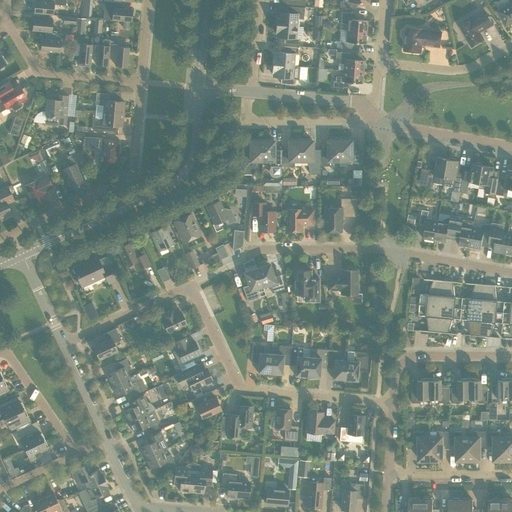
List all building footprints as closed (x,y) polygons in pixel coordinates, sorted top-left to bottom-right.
[(50,0),(50,3),(35,1),(34,13),(53,15),(54,4),(66,5),(66,0),(50,0)] [(132,10),(117,9),(118,1),(104,0),(103,10),(104,10),(104,20),(131,22),(132,10)] [(369,0),(342,0),(342,2),(340,2),(340,8),(354,9),(355,3),(369,4),(369,0)] [(499,11),(497,12),(506,27),(511,23),(511,3),(506,7),(505,5),(502,4),(499,6),(498,9),(499,11)] [(277,17),(277,25),(296,26),(297,19),(303,20),(304,9),(301,8),(287,7),(287,13),(280,13),(279,17),(277,17)] [(347,31),(366,33),(367,21),(353,20),(354,14),(341,13),(340,24),(347,24),(347,31)] [(460,27),(471,47),(484,40),(480,33),(493,25),(486,13),(473,20),(460,27)] [(32,31),(51,32),(52,20),(33,19),(32,31)] [(76,33),(83,34),(84,19),(77,19),(76,33)] [(94,33),(101,33),(102,19),(95,19),(94,33)] [(296,26),(277,25),(276,33),(278,33),(277,37),(285,38),(284,44),(298,45),(299,39),(295,39),(296,26)] [(404,51),(421,53),(422,45),(440,47),(442,33),(424,30),(424,29),(407,27),(406,31),(404,30),(402,32),(402,36),(403,38),(405,38),(404,51)] [(366,33),(347,31),(346,42),(337,41),(336,48),(351,49),(351,43),(365,44),(366,33)] [(41,51),(59,53),(61,41),(61,34),(46,32),(45,40),(42,39),(41,51)] [(92,45),(80,44),(78,63),(79,63),(79,66),(89,67),(89,64),(90,64),(92,45)] [(96,64),(108,66),(109,47),(97,46),(96,64)] [(115,66),(127,67),(129,48),(117,47),(115,66)] [(273,65),(293,66),(294,54),(297,54),(298,48),(284,47),(283,53),(276,52),(276,57),(274,56),(273,65)] [(336,59),(335,63),(344,64),(344,71),(363,72),(364,61),(350,60),(351,54),(336,52),(336,55),(336,59)] [(293,66),(273,65),(272,73),(274,73),(274,77),(281,78),(281,84),(295,85),(295,79),(298,80),(299,67),(293,66)] [(363,72),(344,71),(343,77),(336,77),(336,81),(334,81),(333,88),(348,89),(348,83),(362,84),(363,72)] [(9,82),(0,87),(0,112),(0,113),(12,106),(14,110),(20,106),(18,103),(25,99),(17,86),(13,89),(9,82)] [(104,113),(123,114),(124,102),(110,101),(111,94),(96,93),(95,105),(104,106),(104,113)] [(45,123),(66,125),(68,96),(60,96),(59,101),(47,100),(45,123)] [(31,120),(39,120),(39,112),(31,112),(31,120)] [(123,114),(104,113),(103,120),(94,119),(93,131),(107,132),(108,126),(122,127),(123,114)] [(22,145),(25,136),(19,133),(15,142),(22,145)] [(100,166),(117,167),(119,141),(103,140),(103,139),(84,137),(83,148),(101,150),(100,166)] [(262,162),(262,139),(252,139),(252,142),(250,142),(250,154),(243,154),(243,175),(253,175),(256,162),(262,162)] [(281,167),(281,154),(274,154),(274,142),(272,142),(272,139),(262,139),(262,162),(269,162),(270,167),(270,169),(269,170),(269,171),(269,173),(270,174),(271,175),(272,176),(273,177),(274,178),(276,178),(277,178),(278,177),(280,177),(281,176),(282,176),(281,167)] [(301,162),(301,139),(291,139),(291,141),(289,141),(289,153),(281,154),(281,167),(293,167),(294,162),(301,162)] [(301,139),(301,162),(307,162),(310,175),(320,175),(320,168),(320,167),(320,153),(313,153),(313,141),(311,141),(311,139),(301,139)] [(320,153),(320,167),(332,167),(333,161),(339,161),(339,139),(329,139),(329,141),(327,141),(327,153),(320,153)] [(349,139),(339,139),(339,161),(339,167),(359,167),(359,153),(351,153),(351,141),(349,141),(349,139)] [(30,155),(32,159),(39,162),(43,160),(39,150),(30,155)] [(83,182),(77,168),(83,166),(77,153),(67,158),(71,166),(63,170),(65,175),(69,176),(66,185),(71,187),(71,188),(72,187),(76,189),(77,185),(83,182)] [(445,178),(448,159),(437,157),(435,171),(428,170),(425,186),(432,188),(433,183),(443,185),(445,178)] [(453,191),(460,193),(463,176),(457,175),(459,161),(456,161),(456,159),(449,158),(449,160),(448,159),(445,178),(443,185),(454,187),(453,191)] [(46,159),(40,162),(45,173),(51,170),(46,159)] [(463,176),(460,193),(467,194),(469,187),(479,189),(479,188),(483,165),(482,165),(482,164),(475,163),(475,164),(472,164),(471,166),(465,165),(465,166),(463,176)] [(495,199),(496,195),(498,182),(491,181),(494,167),(483,165),(479,188),(485,189),(484,197),(495,199)] [(347,177),(355,177),(355,168),(347,169),(347,177)] [(504,183),(498,182),(496,195),(507,197),(508,189),(511,189),(511,170),(507,170),(504,183)] [(24,186),(33,206),(46,201),(43,193),(53,189),(47,176),(24,186)] [(6,204),(14,200),(8,187),(0,190),(0,200),(0,201),(0,222),(0,221),(12,216),(6,204)] [(325,209),(325,232),(341,232),(341,217),(355,217),(354,199),(341,199),(341,209),(325,209)] [(229,224),(236,221),(231,210),(225,213),(219,201),(207,207),(215,224),(227,219),(229,224)] [(275,232),(275,212),(267,212),(265,210),(265,203),(252,203),(252,216),(259,216),(259,232),(275,232)] [(313,225),(313,210),(301,211),(301,210),(287,210),(287,232),(301,232),(301,224),(305,224),(305,225),(313,225)] [(423,239),(434,241),(438,221),(427,219),(429,211),(422,210),(419,225),(426,226),(423,239)] [(438,221),(434,241),(445,243),(448,230),(454,231),(457,219),(457,217),(450,215),(439,213),(438,221)] [(177,229),(184,243),(201,235),(191,214),(177,221),(181,228),(177,229)] [(409,214),(407,222),(415,223),(416,215),(409,214)] [(457,219),(454,231),(461,232),(458,246),(469,248),(473,227),(474,222),(463,219),(463,220),(457,219)] [(493,252),(504,254),(508,234),(503,233),(505,225),(492,222),(492,225),(489,237),(496,239),(493,252)] [(473,227),(469,248),(480,250),(483,236),(489,237),(492,225),(485,223),(485,224),(479,227),(479,228),(473,227)] [(150,233),(159,251),(173,245),(165,227),(150,233)] [(242,246),(243,232),(234,231),(232,250),(242,246)] [(138,257),(138,256),(131,242),(117,249),(126,267),(135,263),(138,271),(150,265),(145,254),(138,257)] [(223,244),(215,248),(221,259),(228,255),(223,244)] [(199,266),(195,256),(192,251),(185,254),(192,269),(199,266)] [(97,258),(73,269),(82,287),(105,276),(108,284),(118,279),(111,265),(107,256),(98,260),(97,258)] [(257,269),(263,287),(269,284),(272,293),(284,290),(279,276),(273,278),(269,265),(257,269)] [(157,271),(162,283),(170,279),(164,268),(157,271)] [(263,287),(257,269),(245,273),(249,286),(243,288),(247,302),(259,298),(256,289),(263,287)] [(294,295),(305,295),(305,302),(319,302),(319,279),(311,279),(311,271),(303,271),(302,270),(298,270),(297,271),(294,271),(294,295)] [(328,290),(341,290),(341,295),(358,295),(358,281),(359,279),(360,277),(359,275),(358,273),(358,271),(341,271),(341,279),(337,279),(337,277),(328,277),(328,290)] [(421,294),(420,305),(441,307),(443,281),(433,280),(429,295),(421,294)] [(441,307),(462,309),(463,298),(455,297),(453,282),(443,281),(441,307)] [(462,309),(483,311),(485,285),(475,284),(471,299),(463,298),(462,309)] [(483,311),(504,313),(505,302),(497,301),(495,286),(485,285),(483,311)] [(281,293),(282,303),(289,302),(288,292),(281,293)] [(92,302),(83,306),(90,320),(98,316),(92,302)] [(429,332),(438,333),(441,307),(420,305),(419,316),(427,317),(429,332)] [(441,307),(438,333),(448,334),(453,319),(461,320),(462,309),(441,307)] [(184,326),(187,325),(181,312),(176,314),(173,308),(161,314),(164,320),(162,321),(163,323),(162,324),(162,326),(164,331),(166,332),(167,331),(168,334),(173,332),(173,333),(185,328),(184,326)] [(462,309),(461,320),(469,320),(470,336),(480,337),(483,311),(462,309)] [(503,324),(504,313),(483,311),(480,337),(490,338),(495,323),(503,324)] [(511,313),(504,313),(503,324),(510,324),(511,338),(511,313)] [(260,315),(256,317),(259,323),(262,321),(263,324),(274,320),(272,314),(260,317),(260,315)] [(333,324),(339,327),(342,321),(336,317),(333,324)] [(317,325),(322,329),(328,322),(324,318),(317,325)] [(126,323),(128,328),(131,329),(136,327),(133,320),(126,323)] [(94,347),(100,360),(117,352),(114,344),(121,340),(116,329),(103,335),(106,341),(94,347)] [(187,337),(171,344),(175,352),(173,352),(178,364),(182,362),(201,353),(195,342),(191,344),(187,337)] [(258,373),(270,376),(272,354),(265,354),(266,344),(253,342),(251,359),(259,360),(258,372),(258,373)] [(272,354),(270,376),(282,375),(282,374),(283,362),(290,362),(291,347),(279,346),(278,355),(272,354)] [(295,376),(307,379),(309,358),(302,357),(303,348),(291,347),(290,362),(297,363),(296,376),(295,375),(295,376)] [(148,353),(146,348),(139,351),(141,356),(148,353)] [(152,362),(163,357),(160,349),(149,354),(152,362)] [(316,358),(309,358),(307,379),(320,378),(320,377),(319,378),(320,365),(327,366),(329,350),(317,349),(316,358)] [(333,379),(345,382),(347,361),(340,360),(341,351),(329,350),(327,366),(334,366),(333,379)] [(347,361),(345,382),(357,381),(358,368),(370,369),(371,353),(354,352),(354,353),(347,352),(347,361)] [(106,375),(112,386),(129,378),(126,371),(131,369),(126,359),(115,364),(117,370),(106,375)] [(211,381),(205,369),(201,371),(198,365),(175,376),(181,387),(189,383),(192,390),(211,381)] [(154,366),(149,368),(153,377),(158,375),(154,366)] [(129,378),(112,386),(117,397),(128,392),(130,397),(141,392),(137,382),(132,384),(129,378)] [(430,400),(429,378),(421,379),(421,381),(418,381),(418,388),(412,388),(412,403),(421,403),(421,400),(430,400)] [(429,378),(430,400),(431,400),(431,405),(438,405),(440,403),(450,403),(450,387),(441,387),(441,381),(438,381),(438,379),(429,378)] [(470,400),(470,378),(461,379),(461,381),(458,381),(458,387),(452,387),(452,403),(461,403),(461,400),(470,400)] [(470,378),(470,400),(479,400),(479,403),(488,403),(488,387),(481,387),(481,381),(478,381),(478,379),(470,378)] [(510,400),(510,378),(501,379),(501,381),(498,381),(498,387),(492,387),(492,403),(501,403),(503,406),(508,406),(510,404),(510,400)] [(2,380),(0,380),(0,396),(10,392),(7,385),(5,386),(2,380)] [(163,385),(156,388),(159,393),(166,390),(163,385)] [(205,395),(197,398),(192,401),(195,408),(197,407),(202,419),(221,410),(216,398),(212,400),(208,393),(205,395)] [(124,411),(129,422),(154,410),(156,409),(155,408),(154,406),(152,404),(150,403),(148,402),(146,402),(143,395),(132,401),(134,406),(124,411)] [(0,404),(0,408),(5,419),(23,410),(20,403),(22,402),(19,396),(0,404)] [(237,424),(236,424),(235,439),(240,439),(241,427),(251,428),(252,416),(253,407),(238,406),(237,424)] [(290,426),(291,410),(276,409),(276,417),(272,417),(271,427),(275,427),(275,428),(285,429),(284,440),(297,441),(298,427),(290,426)] [(31,422),(28,416),(26,417),(23,410),(5,419),(11,432),(19,428),(19,430),(30,425),(29,423),(31,422)] [(154,410),(129,422),(134,433),(145,428),(147,434),(159,428),(156,423),(159,422),(154,410)] [(308,412),(306,440),(321,441),(322,433),(334,434),(335,421),(323,420),(323,413),(308,412)] [(349,415),(348,429),(341,428),(340,441),(352,442),(352,435),(362,435),(364,416),(349,415)] [(19,430),(17,431),(25,449),(43,441),(40,434),(42,433),(37,422),(30,425),(19,430)] [(179,422),(173,425),(176,430),(182,427),(179,422)] [(235,439),(236,424),(228,423),(227,438),(235,439)] [(140,448),(146,459),(163,451),(163,450),(168,448),(160,432),(149,437),(151,443),(140,448)] [(429,463),(431,463),(431,438),(430,438),(430,432),(413,432),(413,446),(419,446),(419,461),(420,461),(420,462),(429,463)] [(431,438),(431,463),(432,463),(441,462),(441,461),(442,461),(442,446),(448,446),(448,432),(437,432),(437,438),(431,438)] [(466,463),(468,463),(468,438),(462,438),(462,432),(451,432),(451,446),(457,446),(457,461),(458,461),(458,462),(466,463)] [(468,438),(468,463),(470,463),(478,462),(478,461),(480,461),(480,446),(486,446),(486,432),(474,432),(474,438),(468,438)] [(504,463),(506,463),(506,438),(500,438),(500,432),(488,432),(488,446),(494,446),(494,461),(496,461),(496,462),(504,463)] [(43,441),(25,449),(31,463),(51,453),(48,447),(46,448),(43,441)] [(163,451),(146,459),(151,469),(161,464),(164,470),(175,465),(171,455),(166,457),(163,451)] [(9,458),(3,461),(11,478),(20,474),(17,468),(14,469),(9,458)] [(290,475),(289,488),(296,489),(297,475),(298,460),(291,460),(290,475)] [(298,476),(309,478),(310,461),(300,460),(298,476)] [(180,492),(192,493),(194,463),(193,463),(191,463),(189,464),(188,464),(187,465),(185,467),(184,468),(176,467),(175,479),(181,480),(180,492)] [(194,463),(192,493),(203,494),(204,482),(211,483),(211,482),(216,483),(217,471),(212,470),(203,469),(203,468),(202,467),(200,465),(199,464),(197,464),(196,463),(194,463)] [(82,483),(85,489),(105,480),(102,475),(101,475),(98,470),(86,476),(82,467),(71,472),(77,485),(82,483)] [(237,474),(230,474),(223,473),(221,485),(228,486),(227,497),(248,499),(250,483),(236,481),(237,474)] [(306,508),(321,509),(323,490),(330,490),(331,478),(324,478),(323,483),(308,482),(306,508)] [(105,480),(85,489),(90,500),(85,502),(88,508),(99,503),(96,497),(109,492),(106,487),(107,486),(105,480)] [(341,510),(354,511),(356,498),(363,499),(364,484),(350,483),(350,491),(343,490),(341,510)] [(266,504),(287,506),(288,491),(267,489),(266,504)] [(44,498),(50,511),(60,511),(62,511),(65,511),(68,511),(63,500),(58,502),(53,493),(52,492),(46,494),(46,497),(44,498)] [(36,511),(50,511),(44,498),(42,499),(39,498),(34,500),(35,502),(34,502),(38,511),(36,511)] [(420,511),(421,500),(409,500),(408,511),(420,511)] [(421,500),(420,511),(432,511),(433,500),(421,500)] [(460,511),(461,500),(449,500),(448,511),(460,511)] [(461,500),(460,511),(472,511),(473,500),(461,500)] [(500,511),(501,500),(489,500),(488,511),(500,511)] [(511,511),(511,500),(501,500),(500,511),(511,511)]
